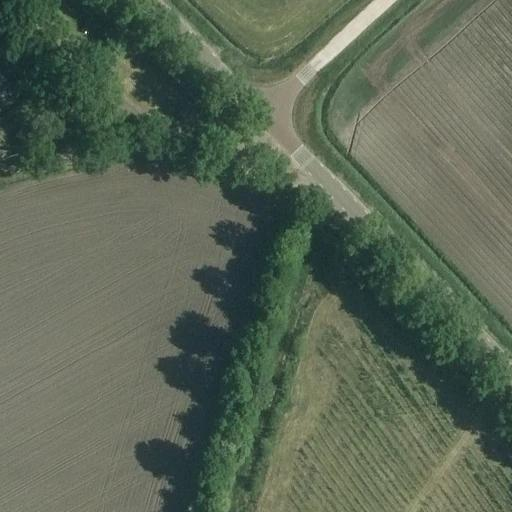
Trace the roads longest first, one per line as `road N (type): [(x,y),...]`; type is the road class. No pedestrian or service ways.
road 1 (tertiary): [(511,379),(260,114)]
road 2 (unclassified): [(260,114),(387,0)]
road 3 (tertiary): [(260,114),(143,0)]
